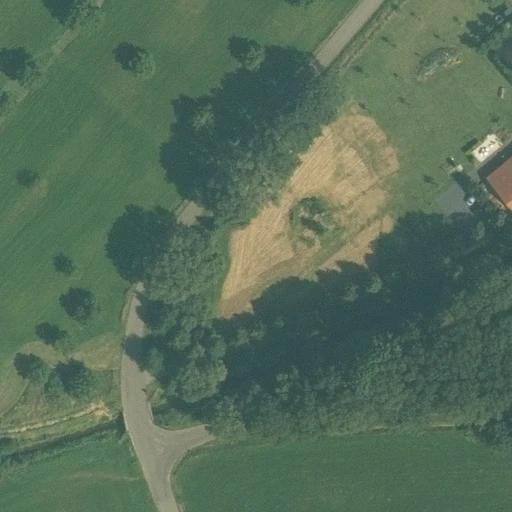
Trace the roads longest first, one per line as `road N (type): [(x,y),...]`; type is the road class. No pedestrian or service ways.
road 1 (tertiary): [(145,442),(129,352),(138,299),(172,243),(375,0)]
road 2 (unclassified): [(145,442),(303,417),(511,405)]
